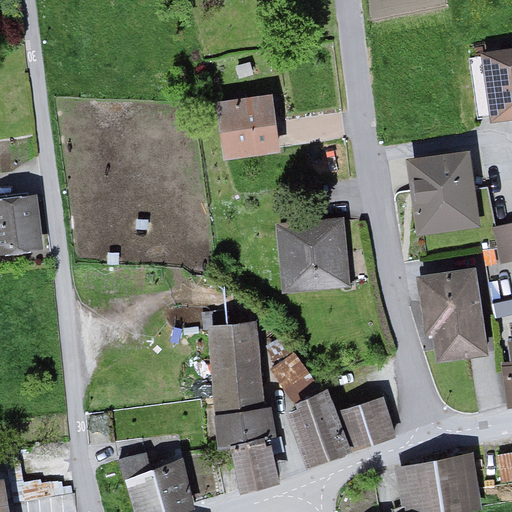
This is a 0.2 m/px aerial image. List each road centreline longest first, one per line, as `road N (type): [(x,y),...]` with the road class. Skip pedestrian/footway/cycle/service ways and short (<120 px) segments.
road 1 (residential): [(82,511),(64,428),(18,0)]
road 2 (residential): [(343,0),(373,266),(423,444)]
road 3 (residential): [(423,444),(296,482)]
